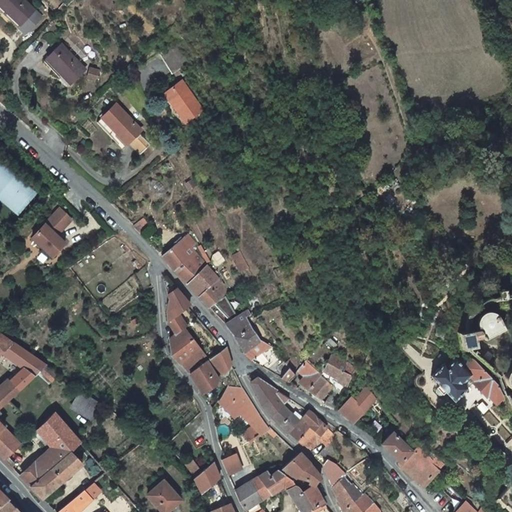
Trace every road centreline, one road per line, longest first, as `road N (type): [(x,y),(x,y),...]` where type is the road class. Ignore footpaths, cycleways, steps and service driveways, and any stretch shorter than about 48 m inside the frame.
road 1 (residential): [(158,260),(167,358),(206,408),(240,511)]
road 2 (residential): [(241,366),(314,404),(432,511)]
road 3 (unclassified): [(0,117),(158,260)]
road 4 (unclassified): [(337,511),(323,473),(270,422),(241,366)]
road 5 (track): [(394,179),(422,147),(459,135),(511,150)]
road 6 (unclassified): [(158,260),(241,366)]
